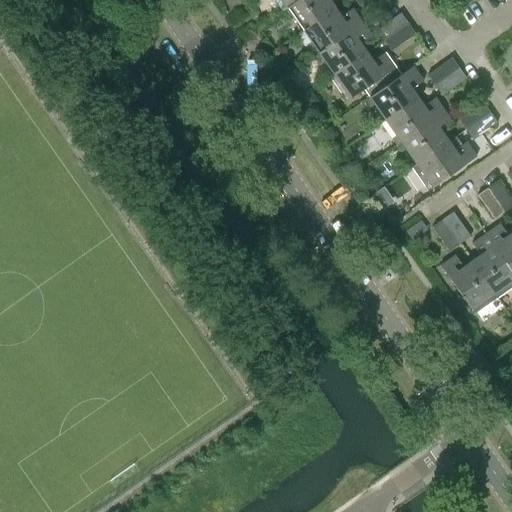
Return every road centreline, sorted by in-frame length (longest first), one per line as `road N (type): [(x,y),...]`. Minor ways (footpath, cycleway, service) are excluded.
road 1 (unclassified): [(467,435),(164,0)]
road 2 (residential): [(362,508),(467,435)]
